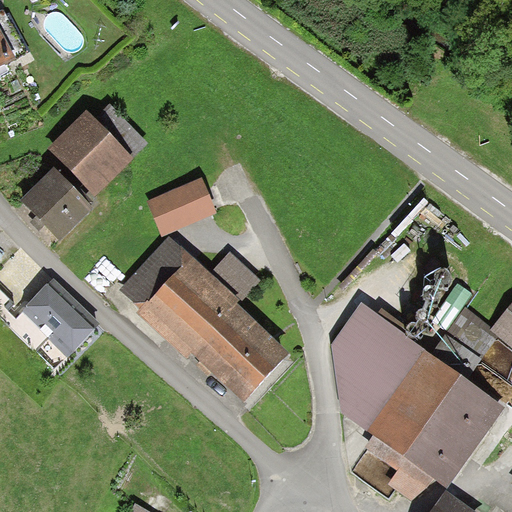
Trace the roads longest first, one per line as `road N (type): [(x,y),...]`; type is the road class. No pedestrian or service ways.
road 1 (unclassified): [(0,217),(281,476)]
road 2 (secondary): [(511,214),(219,0)]
